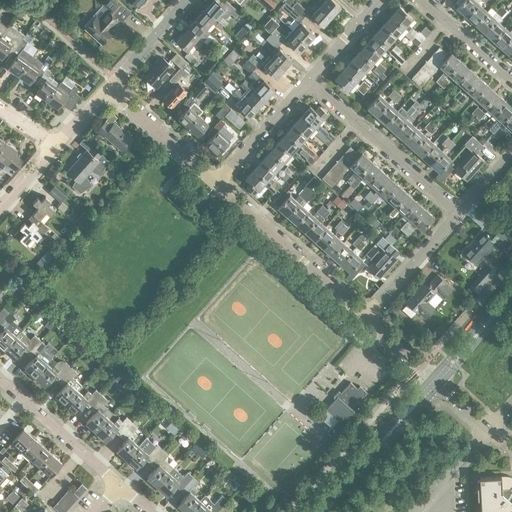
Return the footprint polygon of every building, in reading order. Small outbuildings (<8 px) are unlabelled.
[(112,25),(113,26),(118,20),(119,22),(129,11),(116,0),(103,0),(102,2),(108,8),(99,18),(96,16),(85,28),(102,43),(113,31),(109,28),(112,25)] [(216,0),(212,0),(205,9),(215,18),(218,21),(219,21),(222,16),(219,13),(224,7),(235,17),(239,12),(225,0),(222,0),(220,3),(216,0)] [(274,0),(260,0),(271,9),(277,2),(274,0)] [(284,2),(280,6),(298,22),(291,30),(307,44),(315,35),(301,23),(300,21),(303,17),(308,11),(296,1),(294,0),(285,0),(285,1),(284,2)] [(332,0),(325,0),(320,6),(332,16),(340,7),(332,0)] [(462,0),(456,7),(455,9),(459,12),(461,12),(465,15),(477,2),(478,2),(479,0),(462,0)] [(15,1),(12,5),(19,10),(21,6),(15,1)] [(477,2),(465,15),(474,23),(486,10),(478,2),(477,2)] [(499,14),(504,8),(501,5),(495,11),(499,14)] [(19,10),(15,15),(19,19),(26,9),(21,6),(19,10)] [(323,26),(332,16),(320,6),(311,16),(323,26)] [(417,31),(408,23),(413,18),(399,6),(391,16),(404,27),(405,27),(408,30),(408,31),(414,36),(421,42),(429,33),(421,26),(417,31)] [(283,13),(278,8),(274,13),(278,18),(283,13)] [(502,18),(508,11),(504,8),(499,14),(502,18)] [(215,18),(205,9),(195,19),(206,29),(215,18)] [(486,10),(474,23),(483,31),(495,18),(486,10)] [(278,23),(271,16),(262,26),(270,33),(278,23)] [(404,27),(391,16),(383,24),(396,36),(404,27)] [(495,18),(483,31),(492,39),(504,26),(495,18)] [(210,32),(195,19),(186,30),(201,43),(210,32)] [(239,39),(253,24),(247,19),(234,34),(239,39)] [(221,29),(224,25),(219,21),(218,21),(216,25),(221,29)] [(2,35),(0,37),(0,56),(1,57),(4,53),(9,56),(23,37),(24,34),(14,27),(9,24),(7,26),(5,30),(2,35)] [(396,36),(383,24),(375,33),(388,45),(396,36)] [(43,37),(49,30),(45,26),(38,34),(43,37)] [(511,33),(504,26),(492,39),(501,47),(511,35),(511,33)] [(275,28),(270,34),(280,43),(284,39),(285,41),(299,53),(307,44),(291,30),(285,37),(275,28)] [(201,43),(186,30),(177,41),(187,50),(193,43),(199,49),(203,44),(201,43)] [(414,36),(408,31),(405,34),(411,40),(414,36)] [(32,36),(27,33),(24,37),(29,41),(32,36)] [(388,45),(375,33),(367,42),(380,54),(388,45)] [(270,34),(266,38),(276,48),(269,55),(284,69),(292,60),(279,48),(277,47),(280,43),(270,34)] [(511,35),(501,47),(510,56),(511,53),(511,35)] [(421,42),(414,36),(411,40),(418,45),(421,42)] [(13,59),(8,67),(19,75),(28,62),(33,55),(23,48),(24,46),(28,41),(23,37),(9,56),(13,59)] [(240,50),(244,44),(241,41),(236,47),(240,50)] [(380,54),(367,42),(359,51),(373,63),(380,54)] [(395,44),(392,48),(399,54),(402,50),(395,44)] [(449,55),(439,46),(435,51),(445,60),(449,55)] [(240,52),(234,47),(222,59),(229,65),(240,52)] [(218,58),(223,53),(218,48),(213,53),(218,58)] [(405,60),(405,59),(399,54),(392,48),(389,52),(395,58),(395,59),(401,64),(405,60)] [(189,50),(184,55),(194,64),(198,59),(189,50)] [(73,60),(77,56),(72,51),(68,56),(73,60)] [(373,63),(359,51),(351,60),(365,72),(373,63)] [(445,60),(435,51),(431,55),(440,64),(445,60)] [(176,52),(170,59),(180,67),(180,68),(182,70),(188,64),(188,63),(176,52)] [(445,60),(440,64),(439,66),(444,70),(435,80),(439,84),(445,77),(448,74),(460,61),(451,52),(449,55),(445,60)] [(252,53),(248,59),(256,66),(258,68),(262,64),(263,65),(263,66),(276,78),(284,69),(269,55),(262,62),(252,53)] [(28,62),(19,75),(30,82),(31,80),(36,83),(47,68),(53,58),(48,55),(42,62),(33,55),(28,62)] [(440,64),(431,55),(427,60),(437,68),(439,66),(440,64)] [(156,87),(173,67),(162,57),(145,76),(156,87)] [(84,63),(77,59),(73,65),(76,67),(78,65),(81,67),(84,63)] [(248,59),(242,65),(250,72),(248,75),(254,80),(251,84),(245,79),(244,79),(266,99),(274,90),(263,80),(253,70),(256,66),(248,59)] [(365,72),(351,60),(343,69),(357,81),(365,72)] [(437,68),(427,60),(423,64),(432,73),(437,68)] [(460,61),(448,74),(457,82),(469,69),(460,61)] [(382,72),(386,68),(379,62),(376,66),(382,72)] [(184,71),(181,74),(182,75),(184,76),(192,68),(188,64),(182,70),(184,71)] [(432,73),(423,64),(419,69),(429,77),(432,73)] [(382,72),(376,66),(373,70),(379,76),(382,72)] [(47,68),(36,83),(40,86),(36,92),(47,100),(61,80),(59,83),(53,79),(51,81),(47,78),(52,71),(47,68)] [(180,68),(169,80),(174,84),(182,75),(181,74),(184,71),(182,70),(180,68)] [(219,79),(222,76),(214,68),(211,72),(219,79)] [(357,81),(343,69),(335,78),(348,90),(357,81)] [(429,77),(419,69),(415,73),(425,82),(429,77)] [(469,69),(457,82),(466,90),(478,76),(469,69)] [(203,81),(213,90),(222,81),(219,79),(211,72),(203,81)] [(425,82),(415,73),(411,78),(421,86),(425,82)] [(95,84),(100,77),(95,74),(90,80),(95,84)] [(478,76),(466,90),(475,98),(487,84),(478,76)] [(445,77),(439,84),(443,87),(449,81),(445,77)] [(236,88),(236,89),(257,108),(266,99),(244,79),(240,84),(246,90),(243,93),(236,88)] [(61,80),(47,100),(58,107),(61,103),(65,106),(79,88),(73,84),(71,87),(61,80)] [(363,80),(360,84),(366,90),(370,86),(363,80)] [(197,98),(206,88),(208,90),(210,88),(202,81),(192,93),(197,98)] [(172,106),(180,97),(182,98),(188,91),(178,83),(172,89),(171,88),(162,97),(172,106)] [(366,90),(360,84),(357,88),(363,94),(364,93),(367,97),(370,94),(366,91),(366,90)] [(487,84),(475,98),(484,106),(496,92),(487,84)] [(391,98),(397,91),(394,88),(388,95),(391,98)] [(236,89),(231,93),(238,99),(234,104),(238,108),(249,117),(257,108),(236,89)] [(457,100),(463,93),(460,90),(454,97),(457,100)] [(395,102),(401,95),(397,91),(391,98),(395,102)] [(496,92),(484,106),(493,114),(505,100),(496,92)] [(367,107),(376,115),(388,102),(379,93),(367,107)] [(461,103),(467,97),(463,93),(457,100),(461,103)] [(511,106),(505,100),(493,114),(498,118),(495,122),(489,129),(493,132),(511,109),(511,106)] [(177,118),(187,127),(202,110),(193,102),(189,107),(188,106),(177,118)] [(388,102),(376,115),(385,123),(397,110),(388,102)] [(225,103),(216,114),(220,118),(230,108),(225,103)] [(415,108),(412,104),(406,111),(409,114),(415,108)] [(319,106),(315,111),(310,106),(302,116),(315,127),(319,130),(318,130),(331,142),(331,141),(332,141),(336,137),(329,131),(329,132),(322,126),(319,123),(322,119),(324,120),(328,115),(319,106)] [(475,116),(481,109),(477,106),(471,113),(475,116)] [(231,108),(225,115),(239,127),(245,121),(231,108)] [(415,108),(409,114),(413,118),(419,111),(415,108)] [(479,119),(485,112),(481,109),(475,116),(479,119)] [(511,109),(493,132),(497,135),(502,129),(506,125),(511,130),(511,128),(511,109)] [(202,110),(187,127),(196,135),(207,123),(198,115),(202,110)] [(397,110),(385,123),(394,131),(406,118),(397,110)] [(112,113),(106,121),(111,126),(117,118),(112,113)] [(315,127),(302,116),(294,125),(307,136),(315,127)] [(214,133),(206,142),(217,153),(234,134),(223,125),(225,122),(220,118),(210,129),(214,133)] [(406,118),(394,131),(403,139),(415,126),(406,118)] [(427,130),(433,124),(430,120),(424,127),(427,130)] [(123,152),(134,140),(114,123),(111,126),(106,121),(96,131),(102,137),(104,134),(123,152)] [(431,134),(437,127),(433,124),(427,130),(431,134)] [(307,136),(294,125),(286,133),(299,145),(303,148),(302,148),(315,160),(319,156),(316,153),(302,141),(307,136)] [(415,126),(403,139),(412,147),(424,134),(415,126)] [(331,142),(318,130),(316,134),(328,145),(331,142)] [(299,145),(286,133),(278,142),(291,154),(299,145)] [(424,134),(412,147),(421,155),(433,142),(424,134)] [(484,160),(478,155),(485,147),(482,144),(472,135),(464,144),(472,151),(456,170),(467,180),(484,160)] [(433,142),(421,155),(430,163),(451,140),(447,136),(441,143),(445,146),(442,150),(433,142)] [(80,143),(87,149),(89,150),(93,146),(84,138),(80,143)] [(486,139),(482,144),(485,147),(491,152),(495,147),(486,139)] [(451,140),(430,163),(439,172),(447,162),(451,158),(446,153),(455,143),(451,140)] [(16,149),(6,142),(0,149),(0,158),(6,163),(2,168),(11,174),(15,169),(15,170),(22,160),(13,154),(16,149)] [(291,154),(278,142),(270,151),(283,163),(291,154)] [(67,171),(76,179),(73,185),(80,192),(92,184),(86,175),(91,170),(101,175),(108,160),(93,146),(89,150),(87,149),(67,171)] [(360,155),(350,146),(346,151),(355,160),(360,155)] [(315,160),(302,148),(299,152),(306,157),(306,159),(312,164),(315,160)] [(283,163),(270,151),(262,160),(275,172),(283,163)] [(355,160),(346,151),(342,155),(351,164),(355,160)] [(359,174),(371,161),(362,153),(360,155),(355,160),(351,164),(350,166),(359,174)] [(351,164),(342,155),(338,160),(347,169),(350,166),(351,164)] [(275,172),(262,160),(254,169),(281,193),(277,189),(281,185),(271,177),(275,172)] [(347,169),(338,160),(334,164),(343,173),(347,169)] [(368,182),(380,169),(371,161),(359,174),(368,182)] [(293,172),(297,168),(290,162),(286,166),(293,172)] [(441,181),(453,167),(447,162),(439,172),(435,176),(441,181)] [(343,173),(334,164),(330,169),(339,177),(343,173)] [(293,172),(286,166),(283,169),(290,175),(293,172)] [(281,193),(254,169),(246,178),(250,183),(247,187),(255,195),(264,184),(273,192),(268,198),(273,202),(281,193)] [(339,177),(330,169),(326,173),(335,182),(339,177)] [(368,200),(389,177),(380,169),(368,182),(377,189),(374,193),(370,190),(364,196),(368,200)] [(335,182),(326,173),(322,177),(331,186),(335,182)] [(350,184),(356,177),(352,173),(346,180),(350,184)] [(278,207),(287,215),(312,188),(319,180),(314,176),(303,188),(304,188),(299,194),(294,200),(289,195),(278,207)] [(354,187),(360,180),(356,177),(350,184),(354,187)] [(386,198),(398,185),(389,177),(368,200),(372,203),(381,193),(386,198)] [(338,192),(342,188),(335,182),(331,186),(338,192)] [(354,187),(350,184),(340,194),(345,199),(349,194),(350,191),(354,187)] [(54,185),(49,191),(61,202),(66,196),(54,185)] [(398,185),(386,198),(395,206),(407,193),(398,185)] [(312,188),(287,215),(296,223),(307,211),(302,206),(306,201),(315,191),(312,188)] [(404,214),(416,200),(407,193),(395,206),(389,213),(392,216),(398,209),(404,214)] [(341,208),(346,203),(337,195),(332,200),(341,208)] [(50,215),(55,210),(49,204),(52,201),(46,196),(41,201),(38,197),(33,202),(37,206),(36,207),(37,208),(33,213),(40,219),(46,212),(50,215)] [(358,210),(363,205),(354,197),(349,202),(358,210)] [(404,232),(425,208),(416,200),(404,214),(409,218),(406,222),(400,228),(404,232)] [(61,202),(57,207),(63,212),(67,207),(61,202)] [(307,211),(296,223),(305,231),(326,208),(322,204),(316,211),(312,216),(307,211)] [(488,216),(484,205),(480,207),(483,218),(488,216)] [(326,208),(305,231),(314,239),(325,227),(319,222),(324,217),(330,211),(326,208)] [(434,217),(425,208),(404,232),(407,235),(413,228),(416,225),(422,230),(434,217)] [(81,224),(88,215),(83,210),(75,219),(81,224)] [(41,235),(45,232),(51,237),(51,236),(57,242),(60,238),(54,233),(48,228),(32,214),(28,218),(32,221),(28,225),(25,222),(20,227),(24,231),(23,232),(24,233),(19,238),(26,244),(33,237),(37,240),(41,235)] [(364,220),(358,215),(357,215),(353,220),(359,225),(364,220)] [(373,216),(369,220),(376,226),(380,222),(373,216)] [(338,230),(344,223),(340,220),(334,227),(338,230)] [(342,234),(348,227),(344,223),(338,230),(342,234)] [(495,243),(504,234),(494,225),(486,235),(482,231),(464,252),(475,262),(493,242),(495,243)] [(385,234),(389,230),(385,226),(381,230),(385,234)] [(325,227),(314,239),(322,247),(333,235),(325,227)] [(388,232),(385,235),(384,236),(391,243),(396,239),(388,232)] [(356,246),(362,239),(366,235),(364,234),(360,234),(352,243),(356,246)] [(333,235),(322,247),(331,255),(342,243),(333,235)] [(373,261),(368,267),(379,278),(396,258),(394,256),(398,251),(388,241),(383,237),(382,236),(377,241),(385,248),(381,252),(378,249),(370,258),(373,261)] [(360,250),(366,243),(362,239),(356,246),(360,250)] [(342,243),(331,255),(340,263),(351,251),(342,243)] [(47,248),(41,259),(48,263),(54,252),(47,248)] [(351,251),(340,263),(349,272),(360,260),(351,251)] [(496,271),(491,267),(472,288),(477,293),(495,273),(496,271)] [(425,317),(451,288),(446,283),(446,282),(437,274),(428,283),(425,281),(406,302),(407,303),(402,309),(411,317),(416,311),(417,312),(418,311),(425,317)] [(284,289),(286,286),(280,281),(277,284),(284,289)] [(28,291),(22,286),(17,291),(23,296),(28,291)] [(369,286),(363,287),(364,295),(371,294),(374,290),(369,286)] [(295,299),(298,296),(291,291),(289,294),(295,299)] [(0,322),(9,313),(3,307),(0,311),(0,322)] [(16,336),(20,331),(22,329),(13,321),(15,318),(10,312),(9,313),(0,322),(0,328),(2,331),(0,333),(0,346),(4,349),(16,336)] [(53,314),(49,318),(54,323),(58,319),(53,314)] [(58,328),(63,324),(59,320),(54,325),(58,328)] [(16,336),(4,349),(14,358),(24,347),(30,351),(40,340),(34,335),(30,340),(26,337),(20,331),(16,336)] [(51,359),(52,357),(43,349),(45,345),(40,340),(30,351),(35,356),(25,368),(35,377),(51,359)] [(89,355),(93,351),(88,346),(84,350),(89,355)] [(60,379),(70,367),(63,360),(61,360),(60,360),(58,361),(57,361),(55,363),(51,359),(35,377),(44,386),(55,374),(60,379)] [(70,367),(60,379),(66,384),(55,395),(65,404),(77,391),(81,385),(72,378),(76,373),(70,367)] [(130,392),(134,387),(126,380),(122,386),(130,392)] [(344,422),(369,394),(359,385),(357,388),(350,382),(340,392),(338,391),(335,395),(337,396),(326,409),(329,411),(338,419),(344,422)] [(77,391),(65,404),(75,413),(86,401),(91,406),(101,395),(96,390),(91,394),(88,391),(83,396),(77,391)] [(101,395),(91,406),(96,411),(86,423),(96,432),(108,418),(102,413),(106,408),(103,405),(107,400),(101,395)] [(152,413),(156,408),(149,402),(145,407),(152,413)] [(338,419),(326,409),(319,416),(331,426),(338,419)] [(196,421),(199,417),(193,412),(190,415),(196,421)] [(108,418),(96,432),(106,441),(116,429),(122,434),(132,422),(126,417),(122,422),(118,418),(113,423),(108,418)] [(335,438),(346,425),(344,422),(338,419),(331,426),(327,431),(335,438)] [(132,422),(122,434),(127,438),(117,450),(127,459),(139,446),(132,440),(137,435),(133,432),(137,427),(132,422)] [(208,431),(211,428),(205,423),(202,426),(208,431)] [(24,429),(12,442),(22,450),(33,437),(24,429)] [(184,439),(187,435),(182,430),(178,434),(184,439)] [(33,437),(22,450),(31,459),(43,446),(33,437)] [(139,446),(127,459),(137,468),(147,456),(152,461),(163,450),(157,444),(152,449),(148,445),(143,450),(139,446)] [(43,446),(31,459),(41,467),(52,454),(43,446)] [(163,450),(152,461),(158,466),(147,477),(157,486),(169,473),(163,467),(167,462),(164,459),(168,455),(163,450)] [(52,454),(41,467),(50,475),(62,463),(52,454)] [(8,466),(12,462),(11,461),(7,457),(5,455),(1,459),(8,466)] [(8,466),(14,471),(18,467),(12,462),(8,466)] [(169,473),(157,486),(167,495),(178,484),(183,488),(193,477),(187,472),(183,476),(180,473),(175,478),(169,473)] [(25,484),(29,480),(24,475),(19,480),(23,483),(25,484)] [(501,475),(479,476),(480,511),(511,511),(511,476),(510,476),(506,475),(501,475)] [(193,477),(183,488),(188,493),(178,505),(185,511),(189,511),(200,500),(194,495),(198,490),(194,486),(198,482),(193,477)] [(34,493),(38,488),(39,488),(33,483),(29,480),(25,484),(29,488),(34,493)] [(25,484),(23,483),(18,490),(23,495),(29,488),(25,484)] [(82,483),(78,487),(74,492),(69,488),(78,497),(79,497),(87,488),(82,483)] [(257,496),(242,484),(238,489),(243,493),(242,494),(251,502),(257,496)] [(78,497),(69,488),(65,493),(74,501),(78,497)] [(15,500),(19,495),(13,490),(9,494),(15,500)] [(74,501),(65,493),(61,497),(70,506),(74,501)] [(15,500),(9,494),(6,497),(12,503),(15,500)] [(209,511),(217,511),(224,505),(223,504),(228,499),(223,495),(214,504),(210,501),(210,498),(207,495),(204,495),(200,500),(189,511),(207,511),(209,511)] [(28,503),(21,497),(18,501),(24,507),(28,503)] [(70,506),(61,497),(57,502),(66,510),(70,506)] [(24,507),(18,501),(15,505),(21,511),(24,507)] [(64,511),(66,510),(57,502),(53,506),(59,511),(64,511)]
